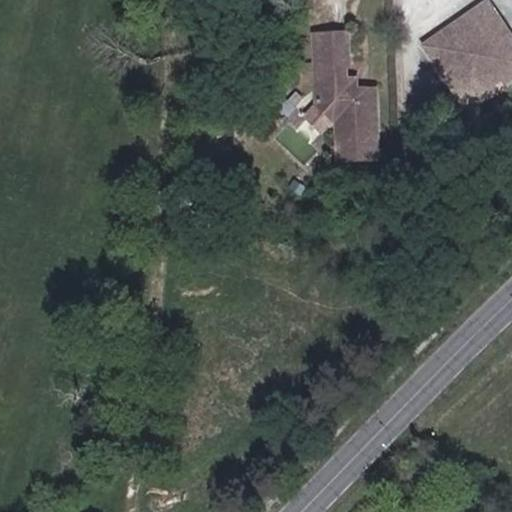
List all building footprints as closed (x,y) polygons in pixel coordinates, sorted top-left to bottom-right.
[(511,29),(492,0),(466,0),(420,31),(464,94),(511,62),(511,29)] [(385,156),(381,88),(363,88),(351,88),(350,77),(350,63),(338,63),(337,32),(321,33),(325,106),(338,118),(345,118),(346,159),(385,156)] [(352,32),(337,32),(338,63),(350,63),(354,62),(352,32)] [(350,77),(351,88),(363,88),(363,77),(350,77)] [(313,117),(325,130),(338,118),(325,106),(313,117)]
